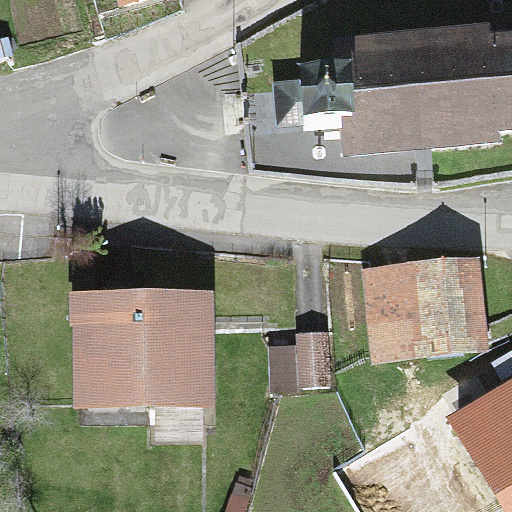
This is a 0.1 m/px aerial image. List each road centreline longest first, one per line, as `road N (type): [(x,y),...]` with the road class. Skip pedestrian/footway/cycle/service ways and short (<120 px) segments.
road 1 (residential): [(0,156),(82,188),(511,225)]
road 2 (residential): [(0,147),(55,99),(236,0)]
